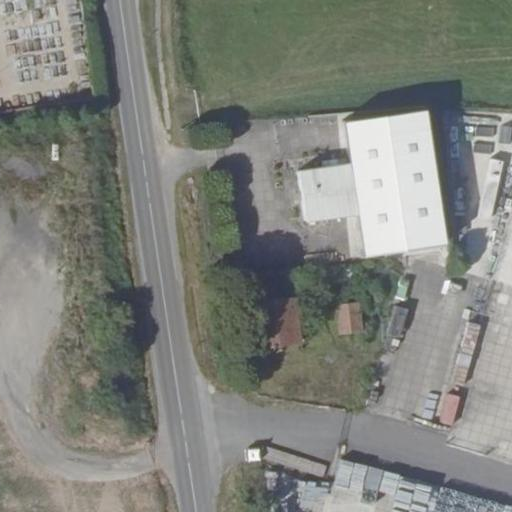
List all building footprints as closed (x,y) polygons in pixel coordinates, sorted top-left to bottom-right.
[(511,137),(511,119),(491,112),(485,131),(511,140),(511,137)] [(361,219),(355,165),(351,165),(350,158),(324,161),(325,170),(299,172),(305,225),(361,219)] [(511,194),(505,195),(498,159),(484,161),(489,198),(473,201),(479,233),(511,227),(511,194)] [(227,277),(224,261),(214,262),(215,279),(227,277)] [(308,347),(301,300),(259,306),(265,353),(308,347)] [(364,331),(361,305),(339,308),(344,334),(364,331)] [(316,379),(314,361),(272,367),(275,384),(316,379)]
